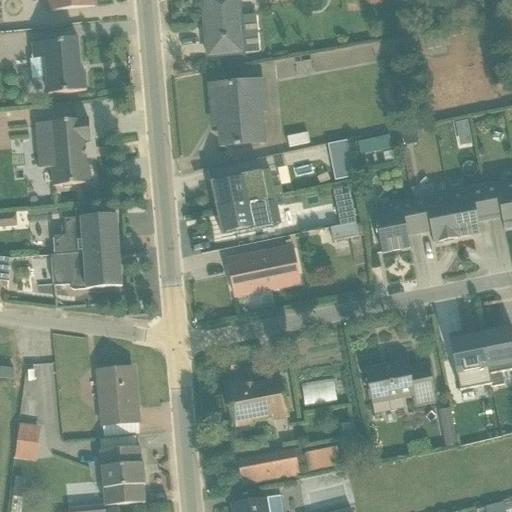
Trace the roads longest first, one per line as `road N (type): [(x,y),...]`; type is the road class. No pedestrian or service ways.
road 1 (residential): [(511,280),(174,337)]
road 2 (residential): [(174,337),(144,0)]
road 3 (unclassified): [(0,321),(174,337)]
road 4 (residential): [(190,511),(174,337)]
